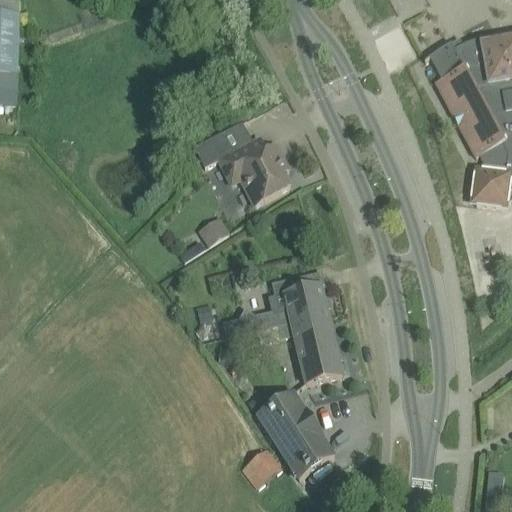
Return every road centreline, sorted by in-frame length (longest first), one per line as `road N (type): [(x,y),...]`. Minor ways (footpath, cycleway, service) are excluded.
road 1 (secondary): [(423,458),(441,404),(421,259),(407,210),(332,49),(293,0)]
road 2 (secondary): [(293,0),(300,46),(382,229),(423,458)]
